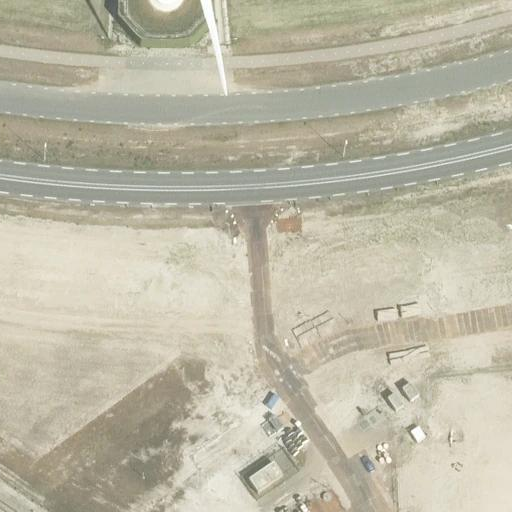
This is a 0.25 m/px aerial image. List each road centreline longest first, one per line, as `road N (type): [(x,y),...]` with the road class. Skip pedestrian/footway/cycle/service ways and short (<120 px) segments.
road 1 (unclassified): [(511,68),(298,109),(189,114),(0,98)]
road 2 (secondary): [(511,149),(403,173),(252,190),(132,192),(0,181)]
